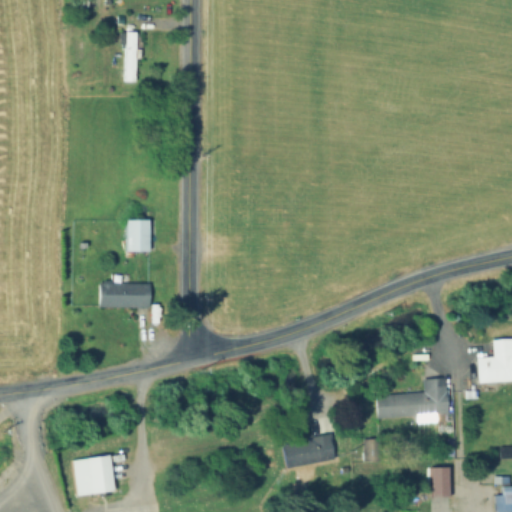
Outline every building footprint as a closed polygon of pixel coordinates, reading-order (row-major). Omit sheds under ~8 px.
[(121,30),(134,31),(132,79),(120,78),(121,30)] [(122,221),(144,222),(143,252),(121,251),(122,221)] [(268,248),(283,242),(277,228),(263,233),(268,248)] [(250,282),(250,264),(224,264),(224,296),(246,296),(246,282),(250,282)] [(95,283),(146,285),(145,306),(95,304),(95,283)] [(472,355),(490,354),(489,337),(511,336),(511,379),(473,382),(472,355)] [(372,415),(370,394),(419,391),(418,379),(440,378),(442,411),(372,415)] [(277,443),(323,433),(328,459),(282,469),(277,443)] [(495,446),(508,445),(509,457),(496,458),(495,446)] [(70,493),(66,458),(104,453),(109,489),(70,493)] [(490,511),(490,495),(498,495),(498,487),(511,486),(511,511),(490,511)]
